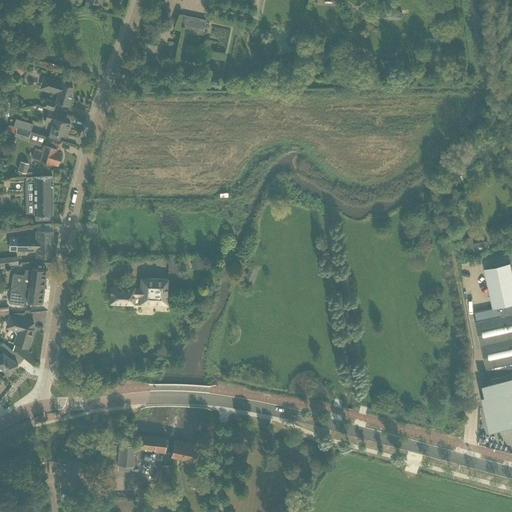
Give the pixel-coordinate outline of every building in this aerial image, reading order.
[(205,33),(209,20),(186,13),(182,27),(205,33)] [(73,87),(60,83),(61,82),(47,78),(44,89),(58,93),(55,101),(68,105),(72,92),(71,92),(73,87)] [(43,107),(54,110),(56,104),(51,102),(52,100),(46,98),(43,107)] [(7,102),(0,104),(0,112),(4,111),(9,110),(7,102)] [(48,109),(44,120),(52,123),(49,131),(50,131),(61,134),(66,136),(70,122),(64,121),(66,115),(56,112),(48,109)] [(15,119),(13,126),(31,131),(33,124),(15,119)] [(28,140),(30,133),(16,128),(14,136),(28,140)] [(46,137),(46,136),(42,150),(35,148),(32,158),(39,160),(50,164),(51,162),(57,164),(58,162),(59,162),(60,161),(61,160),(61,158),(61,157),(61,155),(60,155),(61,152),(58,152),(61,141),(46,137)] [(29,163),(20,161),(17,170),(26,173),(29,163)] [(34,176),(34,180),(32,180),(32,179),(28,179),(28,180),(26,180),(26,191),(34,191),(34,214),(34,223),(49,222),(49,214),(52,214),(52,176),(34,176)] [(444,179),(446,189),(455,187),(453,177),(444,179)] [(52,230),(42,230),(36,230),(36,237),(17,237),(17,250),(29,250),(29,251),(36,251),(36,257),(52,257),(52,230)] [(488,249),(487,240),(473,243),(472,237),(465,238),(468,253),(479,251),(488,249)] [(17,256),(0,258),(0,266),(18,264),(17,256)] [(181,274),(182,257),(170,257),(169,274),(181,274)] [(201,258),(192,258),(192,267),(201,266),(201,258)] [(493,308),(474,313),(475,315),(476,321),(475,322),(476,324),(489,381),(489,380),(489,381),(481,383),(484,394),(481,395),(489,431),(511,425),(511,272),(510,262),(484,268),(490,297),(493,307),(493,308)] [(46,270),(36,269),(31,268),(31,270),(24,269),(24,274),(13,273),(11,288),(21,283),(44,287),(46,270)] [(246,273),(242,281),(250,284),(254,276),(246,273)] [(140,277),(140,281),(140,288),(111,287),(110,302),(132,303),(167,305),(169,278),(140,277)] [(11,288),(9,302),(25,305),(26,301),(32,302),(42,303),(44,287),(21,283),(11,288)] [(0,314),(11,313),(10,306),(0,306),(0,314)] [(33,321),(24,319),(8,314),(4,328),(14,330),(15,334),(12,343),(28,348),(34,329),(31,328),(33,321)] [(13,350),(5,344),(2,342),(0,344),(0,367),(8,374),(17,363),(8,356),(13,350)] [(166,438),(138,435),(136,448),(165,451),(166,438)] [(200,445),(196,445),(174,440),(171,456),(197,461),(200,445)] [(133,464),(134,456),(135,444),(119,443),(119,445),(111,444),(111,455),(106,455),(104,469),(132,471),(132,464),(133,464)]
